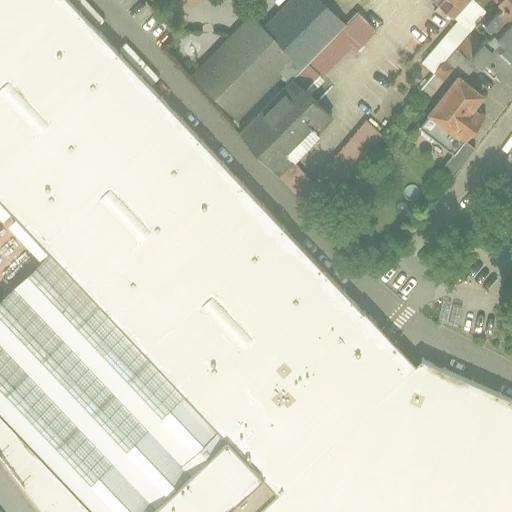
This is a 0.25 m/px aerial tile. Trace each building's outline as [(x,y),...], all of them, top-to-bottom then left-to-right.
[(70,0),(0,0),(0,200),(49,253),(0,299),(0,422),(12,441),(21,454),(32,469),(54,498),(64,511),(511,511),(511,397),(420,357),(415,362),(391,336),(70,0)] [(284,0),(263,21),(302,62),(344,22),(322,0),(284,0)] [(511,0),(437,0),(475,32),(457,53),(493,84),(511,62),(511,0)] [(358,12),(293,79),(311,96),(327,80),(323,76),(353,45),(358,50),(378,31),(358,12)] [(192,73),(238,122),(289,74),(302,62),(263,21),(255,13),(192,73)] [(484,91),(458,71),(426,111),(462,140),(478,120),(468,112),(484,91)] [(289,74),(238,122),(279,165),(329,115),(311,96),(293,79),(289,74)]
